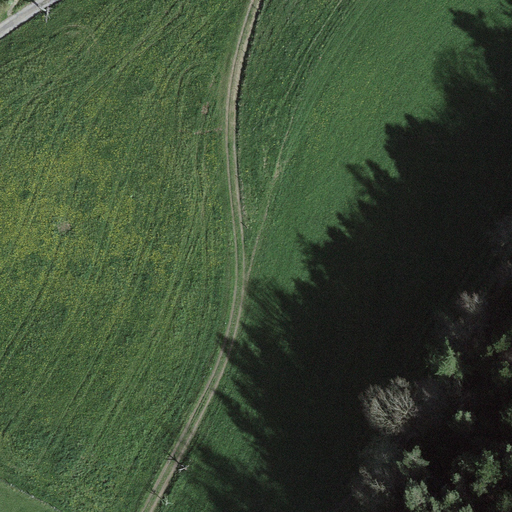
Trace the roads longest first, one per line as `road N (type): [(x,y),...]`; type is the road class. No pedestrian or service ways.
road 1 (track): [(258,0),(232,129),(242,269),(233,332),(212,390),(146,511)]
road 2 (track): [(336,511),(427,408),(511,273)]
